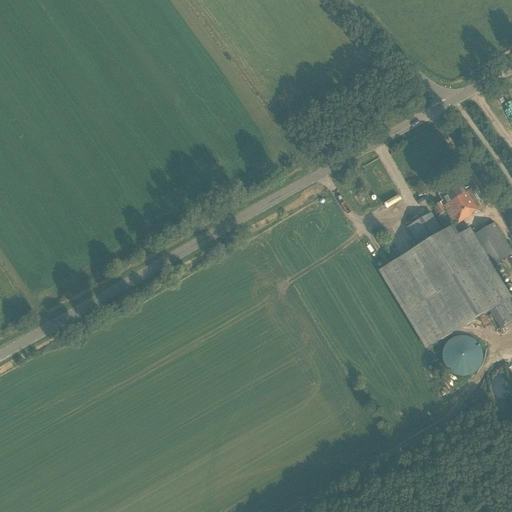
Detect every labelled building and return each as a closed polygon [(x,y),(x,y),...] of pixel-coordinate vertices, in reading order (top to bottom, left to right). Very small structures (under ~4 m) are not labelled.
[(468,188),(463,191),(458,183),(438,195),(442,202),(433,207),(438,215),(444,212),(441,207),(442,206),(453,225),(470,215),(470,214),(480,208),(468,188)] [(451,228),(442,233),(430,214),(410,226),(421,244),(383,270),(428,344),(479,311),(486,307),(500,330),(511,322),(511,303),(467,230),(456,236),(451,228)] [(493,224),(474,235),(492,266),(511,254),(493,224)] [(453,338),(451,339),(449,341),(447,342),(446,343),(445,344),(444,346),(443,348),(442,349),(442,350),(442,352),(441,353),(441,354),(441,356),(441,357),(441,358),(441,360),(442,362),(442,364),(443,365),(444,367),(445,368),(445,369),(447,371),(448,372),(449,373),(451,374),(453,375),(455,376),(457,376),(458,377),(459,377),(461,377),(463,377),(466,377),(468,376),(469,376),(470,375),(472,374),(474,373),(475,372),(476,371),(477,370),(478,369),(479,367),(480,366),(480,364),(481,364),(481,362),(481,361),(482,360),(482,358),(482,357),(482,355),(481,353),(481,352),(481,350),(480,349),(480,348),(479,347),(478,345),(477,344),(476,343),(475,342),(473,340),(472,339),(470,338),(468,338),(467,337),(466,337),(464,336),(462,336),(460,336),(459,336),(457,337),(455,337),(454,338),(453,338)] [(481,407),(477,392),(458,397),(462,411),(481,407)]
